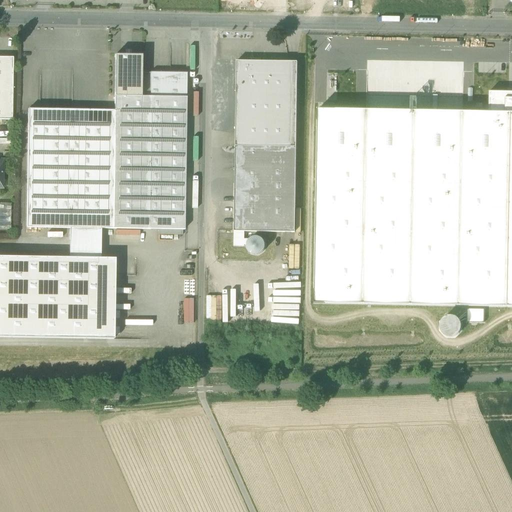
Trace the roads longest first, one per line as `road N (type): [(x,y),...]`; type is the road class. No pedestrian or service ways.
road 1 (track): [(198,374),(511,362)]
road 2 (residential): [(205,21),(511,27)]
road 3 (unclassified): [(251,511),(198,374),(201,261)]
road 4 (residential): [(201,261),(205,21)]
road 5 (residential): [(0,17),(205,21)]
